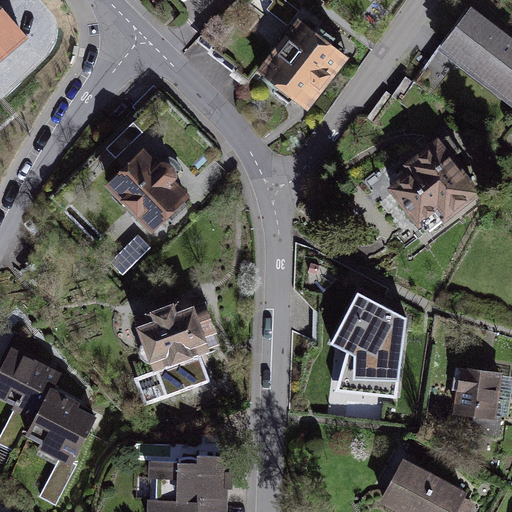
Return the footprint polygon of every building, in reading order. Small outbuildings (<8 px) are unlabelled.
[(167,0),(139,0),(152,13),(167,0)] [(277,0),(273,0),(267,13),(290,24),(297,9),(277,0)] [(511,42),(467,11),(437,52),(511,105),(511,42)] [(0,14),(0,71),(28,49),(0,14)] [(348,63),(294,22),(258,71),(312,111),(348,63)] [(440,143),(380,184),(415,236),(475,195),(440,143)] [(144,152),(109,186),(158,238),(194,205),(144,152)] [(153,257),(137,242),(113,268),(128,282),(153,257)] [(156,325),(140,330),(153,371),(218,350),(202,301),(177,309),(175,303),(151,311),(156,325)] [(405,326),(358,301),(333,352),(355,361),(354,384),(401,385),(405,326)] [(56,377),(7,353),(0,367),(0,397),(37,416),(56,377)] [(504,374),(455,368),(450,413),(499,419),(504,374)] [(54,511),(74,511),(115,427),(55,394),(2,483),(54,511)] [(226,511),(226,458),(152,459),(152,511),(226,511)] [(468,490),(402,460),(381,501),(403,511),(468,511),(470,509),(460,505),(468,490)]
